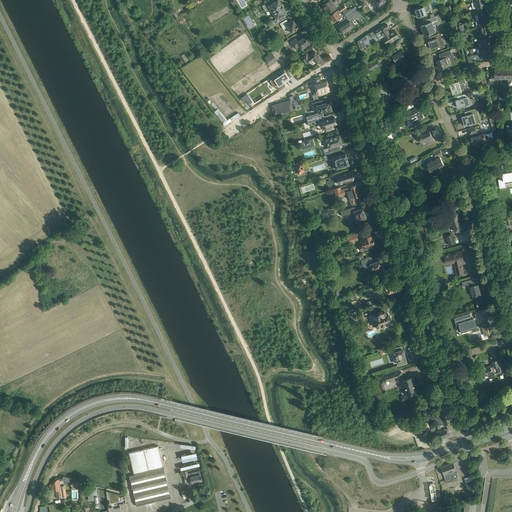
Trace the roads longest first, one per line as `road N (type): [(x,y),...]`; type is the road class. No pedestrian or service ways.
road 1 (secondary): [(374,454),(134,398)]
road 2 (secondary): [(134,398),(97,399),(57,421),(8,511)]
road 3 (secondary): [(17,511),(35,462),(60,426),(84,409),(134,398)]
road 4 (track): [(35,511),(47,479),(82,439),(116,423),(157,432)]
road 5 (residential): [(387,215),(338,57)]
road 6 (residential): [(434,364),(387,215)]
road 7 (secondary): [(511,422),(419,454),(374,454)]
road 8 (secondary): [(374,454),(420,461),(511,432)]
road 9 (residential): [(220,132),(338,57)]
